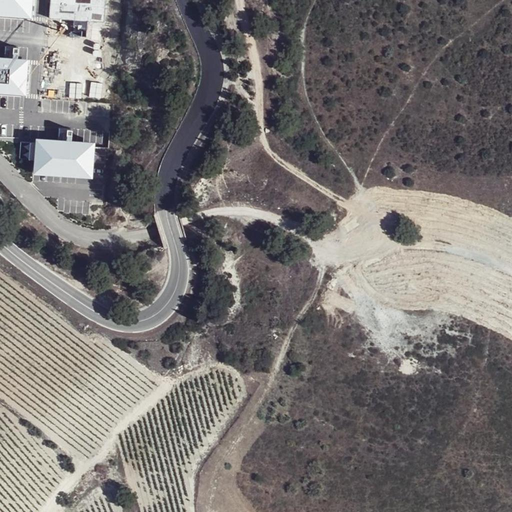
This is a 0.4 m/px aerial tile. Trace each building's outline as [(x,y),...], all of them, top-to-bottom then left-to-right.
[(0,0),(0,13),(30,15),(31,0),(0,0)] [(50,0),(49,18),(104,22),(105,0),(50,0)] [(0,61),(0,91),(25,94),(27,63),(0,61)] [(36,142),(34,163),(78,166),(79,145),(36,142)] [(78,166),(34,163),(34,173),(91,177),(94,146),(79,145),(78,166)]
